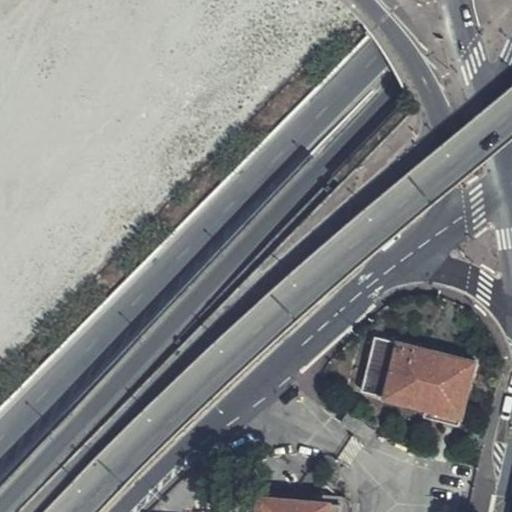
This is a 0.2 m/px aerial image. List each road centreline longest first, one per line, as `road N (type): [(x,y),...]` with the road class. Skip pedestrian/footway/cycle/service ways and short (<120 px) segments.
road 1 (primary): [(0,508),(483,0)]
road 2 (primary): [(0,438),(435,0)]
road 3 (secondary): [(68,511),(320,269),(511,108)]
road 4 (secondary): [(124,511),(385,272)]
road 5 (secondary): [(435,233),(450,187),(440,124),(404,44),(369,0)]
road 6 (secondary): [(385,272),(440,269),(511,298)]
